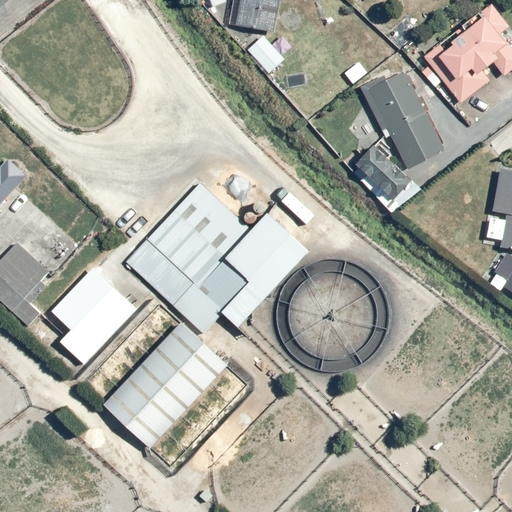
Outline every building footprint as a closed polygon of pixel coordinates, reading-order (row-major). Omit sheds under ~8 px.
[(283,0),(240,0),(237,26),(279,32),(283,0)] [(511,38),(506,32),(511,28),(492,3),(425,55),(461,101),(483,84),(478,77),(498,61),(507,74),(511,69),(511,38)] [(287,58),(266,34),(250,48),(271,72),(287,58)] [(448,149),(406,68),(365,90),(384,127),(387,125),(410,169),(448,149)] [(8,166),(0,158),(0,207),(29,176),(12,161),(8,166)] [(511,167),(500,166),(495,210),(509,212),(505,246),(510,247),(508,253),(496,273),(509,280),(505,287),(511,290),(511,167)] [(254,230),(201,180),(127,260),(204,333),(225,310),(241,325),(316,246),(275,207),(254,230)] [(43,242),(29,230),(0,261),(0,296),(30,324),(42,311),(26,296),(51,269),(33,253),(43,242)] [(138,309),(114,285),(62,340),(86,363),(138,309)] [(183,319),(130,377),(106,403),(154,447),(216,379),(231,363),(183,319)]
